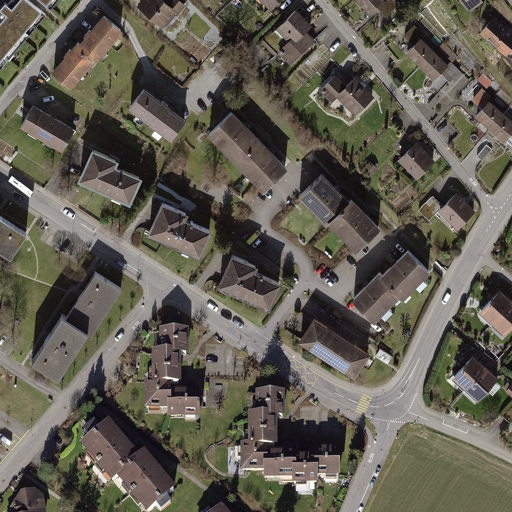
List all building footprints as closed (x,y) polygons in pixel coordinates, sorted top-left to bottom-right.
[(43,16),(24,0),(16,0),(0,19),(0,36),(15,49),(43,16)] [(148,0),(174,25),(197,2),(194,0),(148,0)] [(368,0),(375,9),(388,0),(391,0),(395,5),(401,0),(368,0)] [(471,0),(479,9),(489,0),(471,0)] [(307,5),(287,24),(300,37),(290,47),(303,61),(328,38),(317,26),(322,21),(307,5)] [(511,21),(504,12),(488,25),(510,53),(511,50),(511,21)] [(112,13),(63,66),(82,83),(131,30),(112,13)] [(413,27),(426,41),(419,46),(448,79),(470,60),(458,47),(454,50),(425,17),(413,27)] [(0,66),(15,49),(0,36),(0,66)] [(348,68),(330,84),(342,98),(348,93),(361,108),(382,91),(365,70),(356,78),(348,68)] [(151,82),(135,102),(178,137),(194,117),(151,82)] [(482,89),(474,98),(484,106),(477,114),(505,138),(511,131),(511,120),(489,100),(492,97),(482,89)] [(42,101),(30,124),(68,145),(80,123),(42,101)] [(241,106),(217,130),(271,186),(295,162),(241,106)] [(422,134),(405,150),(426,174),(444,158),(422,134)] [(100,144),(87,178),(138,197),(148,172),(126,163),(129,155),(100,144)] [(332,169),(305,193),(332,223),(337,219),(362,247),(389,224),(362,194),(357,198),(332,169)] [(458,194),(440,210),(456,226),(473,210),(458,194)] [(198,211),(168,200),(156,235),(208,253),(218,225),(196,217),(198,211)] [(0,254),(8,259),(24,233),(0,218),(0,254)] [(407,251),(382,275),(398,291),(401,294),(426,270),(407,251)] [(233,255),(220,283),(269,305),(279,282),(253,271),(256,265),(233,255)] [(81,293),(67,316),(87,328),(93,332),(122,286),(96,269),(81,293)] [(398,291),(382,275),(380,273),(356,297),(374,315),(398,291)] [(511,299),(500,288),(478,312),(503,335),(511,325),(511,299)] [(59,373),(87,328),(67,316),(61,312),(49,333),(33,357),(59,373)] [(314,318),(301,339),(311,346),(346,369),(354,374),(368,353),(314,318)] [(188,337),(161,337),(161,359),(155,359),(155,387),(147,387),(147,410),(170,410),(170,419),(199,419),(199,392),(181,392),(181,359),(188,359),(188,337)] [(473,354),(452,376),(478,400),(498,377),(473,354)] [(284,399),(259,399),(258,422),(251,422),(251,448),(244,448),(244,474),(266,474),(266,482),(296,482),(296,488),(318,488),(318,480),(339,480),(340,453),(317,453),(317,465),(311,465),(311,461),(296,461),(296,456),(278,456),(278,421),(284,421),(284,399)] [(110,427),(83,449),(113,485),(119,480),(145,511),(152,511),(175,494),(145,458),(140,463),(110,427)] [(35,496),(22,499),(12,511),(44,511),(43,500),(35,496)]
